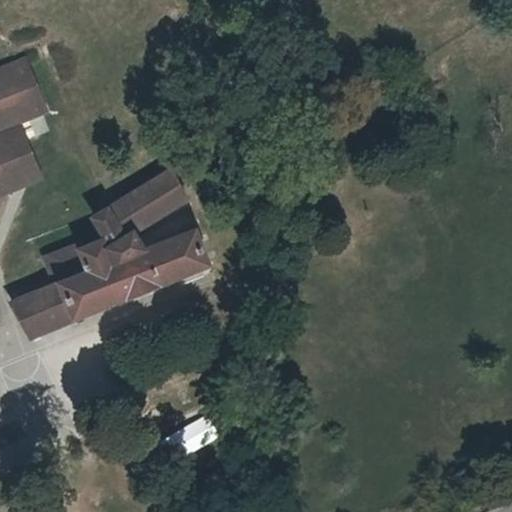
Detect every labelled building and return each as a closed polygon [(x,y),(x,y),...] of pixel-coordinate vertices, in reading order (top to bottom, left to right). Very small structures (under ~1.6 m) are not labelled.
[(39,108),(33,93),(22,65),(18,67),(8,71),(26,114),(39,108)] [(0,124),(12,120),(26,114),(8,71),(0,74),(0,188),(7,186),(0,169),(0,140),(4,139),(0,129),(0,124)] [(35,175),(12,120),(0,124),(0,129),(4,139),(0,140),(0,169),(7,186),(35,175)] [(144,187),(165,175),(162,169),(141,181),(144,187)] [(134,231),(189,200),(172,171),(165,175),(144,187),(138,190),(105,210),(122,237),(134,231)] [(111,245),(109,249),(115,263),(145,251),(134,231),(122,237),(105,210),(94,216),(111,245)] [(49,265),(57,285),(14,302),(32,337),(75,320),(127,299),(211,266),(197,230),(145,251),(115,263),(109,249),(105,241),(86,249),(83,244),(46,258),(49,265)] [(168,431),(178,453),(215,436),(205,414),(168,431)]
